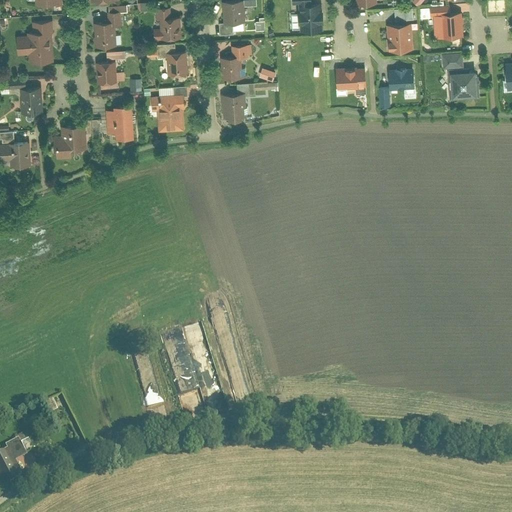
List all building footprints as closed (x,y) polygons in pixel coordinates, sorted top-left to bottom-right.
[(244,0),(223,0),(224,20),(234,19),(246,19),(244,0)] [(301,21),(301,28),(322,28),(321,20),(325,20),(325,7),(323,7),(322,0),(299,0),(300,21),(301,21)] [(110,19),(94,20),(95,44),(117,43),(116,23),(122,23),(121,9),(128,9),(127,3),(109,4),(110,19)] [(451,9),(450,3),(431,4),(431,6),(421,6),(421,16),(431,16),(431,14),(434,14),(435,35),(463,33),(462,8),(451,9)] [(161,15),(171,15),(171,6),(155,6),(156,15),(161,15)] [(395,21),(408,20),(408,17),(413,17),(413,6),(395,6),(395,21)] [(182,35),(181,14),(171,15),(161,15),(162,31),(159,31),(159,37),(182,35)] [(26,39),(16,39),(16,54),(28,54),(28,60),(54,60),(53,19),(34,20),(34,32),(26,32),(26,39)] [(234,19),(224,20),(219,20),(220,33),(234,32),(234,19)] [(395,21),(387,21),(388,36),(386,36),(386,48),(413,47),(412,20),(408,20),(395,21)] [(167,50),(176,50),(176,41),(156,42),(156,48),(147,48),(147,54),(158,54),(158,55),(167,55),(167,50)] [(235,52),(221,53),(222,76),(246,75),(246,66),(243,66),(242,55),(249,55),(248,42),(234,42),(235,52)] [(126,48),(107,49),(107,56),(126,55),(126,48)] [(176,50),(167,50),(167,55),(168,72),(188,71),(187,49),(176,50)] [(448,67),(463,67),(463,50),(443,51),(444,67),(448,67)] [(116,58),(97,59),(98,80),(117,79),(116,58)] [(358,65),(337,65),(337,85),(348,84),(348,86),(356,86),(358,86),(358,72),(358,65)] [(415,65),(390,66),(390,84),(390,87),(406,86),(406,85),(415,85),(415,65)] [(263,66),(261,74),(273,78),(276,69),(263,66)] [(477,66),(463,67),(448,67),(450,94),(479,92),(477,66)] [(367,72),(358,72),(358,86),(356,86),(356,91),(367,91),(367,72)] [(142,76),(132,77),(132,88),(142,88),(142,76)] [(16,93),(21,92),(20,85),(26,85),(26,80),(2,80),(2,91),(16,91),(16,93)] [(238,82),(238,90),(247,90),(247,92),(256,92),(256,86),(255,80),(238,82)] [(26,85),(20,85),(21,92),(22,111),(42,110),(41,84),(26,85)] [(184,92),(184,94),(188,94),(187,84),(159,86),(160,93),(184,92)] [(390,84),(379,84),(380,102),(391,102),(390,87),(390,84)] [(238,90),(222,91),(223,115),(231,115),(231,116),(241,116),(241,114),(248,114),(247,92),(247,90),(238,90)] [(160,93),(152,94),(153,108),(157,108),(159,129),(184,128),(183,107),(185,107),(184,94),(184,92),(160,93)] [(114,106),(107,106),(108,129),(116,128),(117,134),(134,134),(133,101),(114,102),(114,106)] [(101,116),(92,117),(93,129),(101,129),(101,116)] [(86,129),(86,121),(61,122),(61,138),(55,138),(55,145),(57,145),(57,155),(73,155),(72,145),(86,145),(86,129)] [(11,139),(15,139),(14,129),(0,129),(0,137),(3,137),(3,142),(12,141),(11,139)] [(29,162),(28,138),(15,139),(11,139),(12,141),(3,142),(1,142),(2,155),(12,155),(13,163),(29,162)] [(0,447),(0,452),(1,456),(0,456),(0,487),(13,482),(10,476),(20,472),(16,463),(24,459),(16,441),(0,447)] [(21,461),(29,474),(38,468),(31,456),(21,461)]
